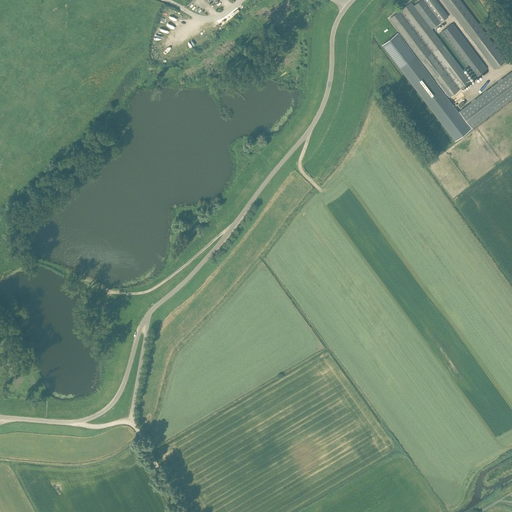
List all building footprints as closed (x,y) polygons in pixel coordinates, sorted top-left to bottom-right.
[(410,3),(389,19),(448,98),(459,90),(471,81),(432,29),(429,26),(417,10),(422,7),(426,3),(438,19),(440,22),(448,16),(435,0),(421,0),(413,7),(410,3)] [(442,0),(473,40),(495,69),(506,60),(484,31),(460,0),(442,0)] [(475,77),(487,69),(487,68),(452,23),(441,32),(475,77)] [(398,33),(382,45),(455,140),(471,128),(398,33)] [(511,70),(459,111),(472,128),(511,97),(511,70)]
